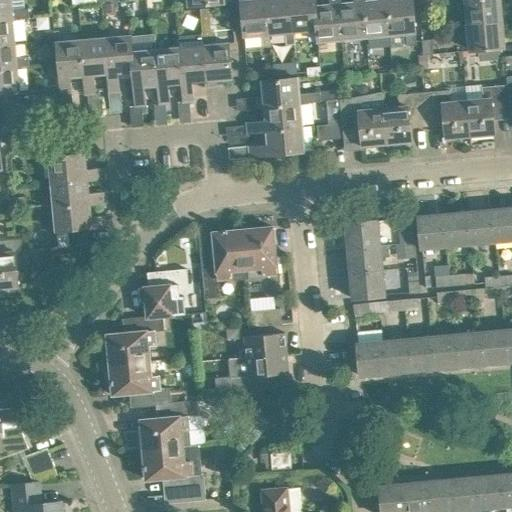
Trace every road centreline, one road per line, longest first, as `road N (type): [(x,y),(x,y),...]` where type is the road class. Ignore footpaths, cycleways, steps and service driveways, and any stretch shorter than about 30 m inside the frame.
road 1 (residential): [(363,511),(360,481),(323,448),(298,186)]
road 2 (residential): [(41,367),(152,225),(220,193)]
road 3 (residential): [(298,186),(511,166)]
road 4 (residential): [(118,511),(78,415),(41,367)]
road 5 (residential): [(220,193),(213,133),(114,140)]
